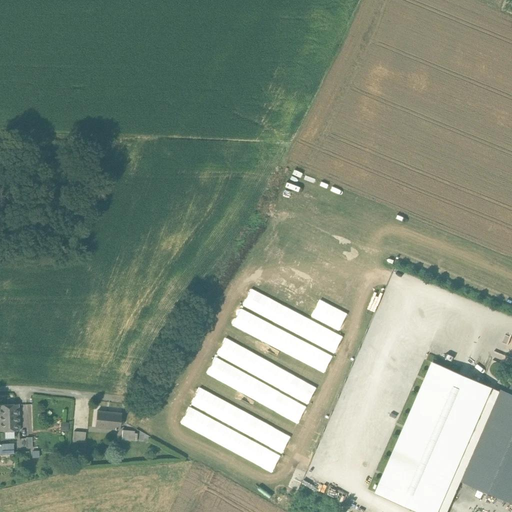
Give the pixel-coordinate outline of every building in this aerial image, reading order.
[(437,511),(493,389),(433,362),(375,492),(418,511),(437,511)] [(491,433),(484,429),(462,480),(511,500),(511,396),(508,395),(508,394),(491,433)] [(0,431),(5,432),(5,439),(14,439),(14,431),(20,431),(19,404),(0,405),(0,431)] [(113,413),(97,411),(96,427),(115,429),(116,417),(113,416),(113,413)] [(140,431),(128,429),(126,439),(142,442),(144,434),(140,434),(140,431)] [(86,431),(76,430),(75,442),(85,443),(86,431)] [(0,444),(0,454),(14,454),(14,444),(0,444)]
